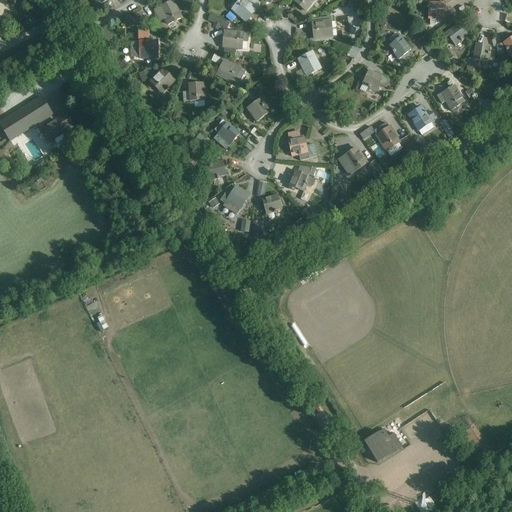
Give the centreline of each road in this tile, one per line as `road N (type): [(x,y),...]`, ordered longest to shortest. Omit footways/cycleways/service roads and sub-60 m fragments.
road 1 (unclassified): [(343,455),(56,0)]
road 2 (track): [(240,287),(511,114)]
road 3 (unclassified): [(230,511),(343,455)]
